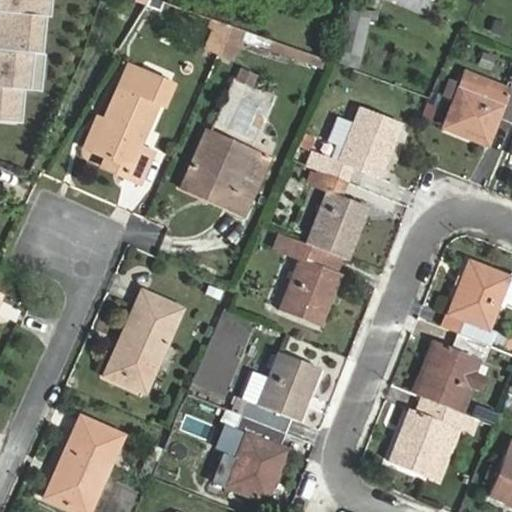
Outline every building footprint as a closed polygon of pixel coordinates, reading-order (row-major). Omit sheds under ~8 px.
[(0,0),(0,120),(15,122),(18,89),(40,91),(43,54),(36,54),(39,15),(43,15),(44,0),(0,0)] [(377,14),(348,8),(336,61),(356,67),(365,22),(375,24),(377,14)] [(206,47),(219,52),(231,26),(217,21),(206,47)] [(244,31),(231,26),(219,52),(231,58),(244,31)] [(153,150),(139,144),(157,103),(161,105),(172,83),(132,65),(123,83),(121,82),(90,150),(126,167),(122,176),(138,183),(153,150)] [(252,74),(239,68),(234,78),(248,84),(252,74)] [(443,127),(486,144),(498,117),(511,123),(511,119),(511,80),(509,88),(466,70),(443,127)] [(311,150),(305,166),(310,168),(346,182),(352,166),(377,177),(398,126),(359,109),(354,123),(336,116),(326,141),(334,144),(330,157),(311,150)] [(244,214),(268,159),(206,131),(181,186),(244,214)] [(340,196),(346,182),(310,168),(304,183),(326,192),(305,243),(320,249),(345,259),(366,206),(340,196)] [(318,326),(339,274),(314,263),(320,249),(305,243),(280,233),(274,247),(299,257),(278,310),(318,326)] [(457,333),(489,345),(494,331),(487,329),(508,276),(468,261),(447,313),(463,319),(457,333)] [(125,339),(111,370),(146,387),(181,308),(141,290),(120,337),(125,339)] [(422,397),(455,410),(476,357),(483,360),(489,345),(457,333),(452,347),(434,340),(413,393),(422,397)] [(317,368),(278,352),(268,377),(251,370),(234,412),(240,415),(284,432),(289,417),(297,420),(317,368)] [(449,425),(466,431),(471,417),(455,410),(422,397),(415,411),(409,408),(387,461),(428,477),(449,425)] [(284,432),(240,415),(236,427),(246,431),(223,487),(263,502),(286,447),(279,444),(284,432)] [(87,511),(122,435),(80,416),(44,496),(78,511),(87,511)] [(511,456),(504,453),(488,494),(511,504),(511,456)] [(211,482),(221,486),(232,459),(221,455),(211,482)]
